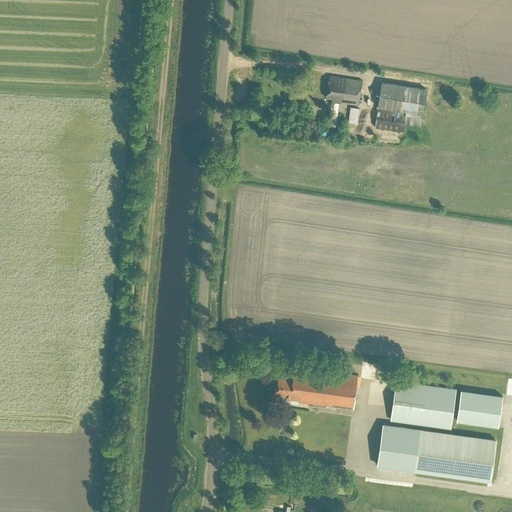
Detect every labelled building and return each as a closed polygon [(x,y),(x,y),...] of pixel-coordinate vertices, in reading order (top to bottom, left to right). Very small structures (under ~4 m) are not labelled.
[(327,97),(335,98),(335,100),(358,104),(361,80),(330,76),(327,97)] [(427,89),(381,82),(377,106),(405,111),(405,113),(378,109),(375,127),(377,128),(375,137),(402,141),(405,123),(420,126),(422,114),(423,114),(427,89)] [(350,105),(348,121),(357,123),(359,107),(350,105)] [(344,128),(328,125),(327,133),(343,136),(344,128)] [(299,399),(299,401),(353,409),(358,373),(295,365),(293,376),(280,375),(278,384),(276,384),(275,390),(277,390),(276,398),(286,400),(286,397),(299,399)] [(397,380),(391,420),(450,428),(456,388),(397,380)] [(502,395),(460,389),(456,421),(498,426),(502,395)] [(420,429),(414,471),(490,481),(495,440),(420,429)]
